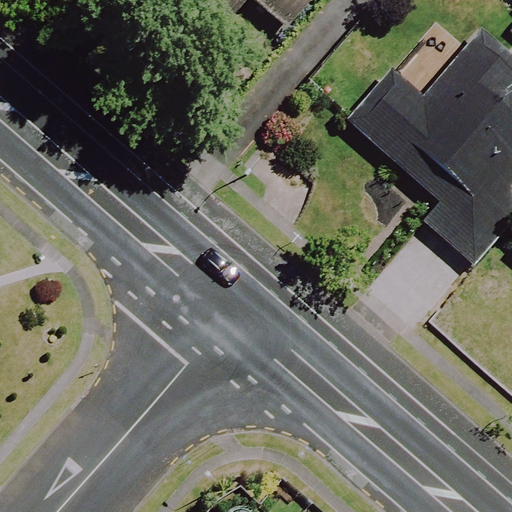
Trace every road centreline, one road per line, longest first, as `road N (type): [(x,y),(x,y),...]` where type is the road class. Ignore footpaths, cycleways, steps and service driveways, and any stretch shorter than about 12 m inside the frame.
road 1 (tertiary): [(0,107),(234,312)]
road 2 (tertiary): [(234,312),(463,511)]
road 3 (residential): [(57,511),(234,312)]
